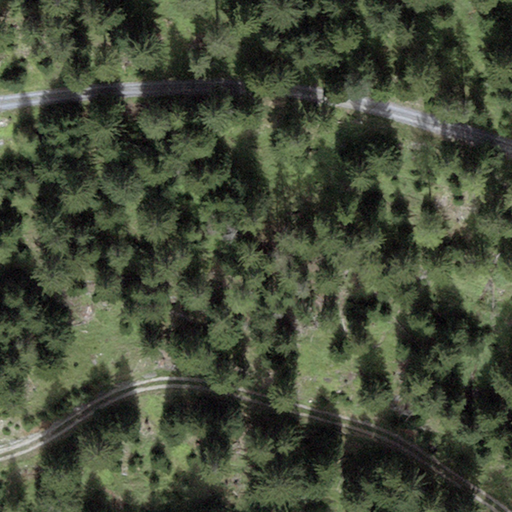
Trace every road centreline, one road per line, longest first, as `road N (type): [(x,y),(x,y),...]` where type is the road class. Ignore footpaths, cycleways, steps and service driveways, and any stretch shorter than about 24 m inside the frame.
road 1 (track): [(0,450),(135,390),(190,384),(351,425),(465,482),(499,511)]
road 2 (track): [(0,102),(125,81),(314,92),(511,149)]
